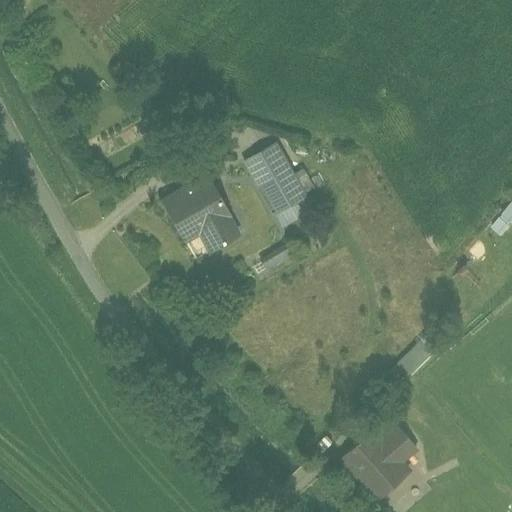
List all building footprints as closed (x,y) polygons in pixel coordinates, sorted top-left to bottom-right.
[(275,140),(244,158),(273,209),(290,199),(304,191),(275,140)] [(212,176),(164,204),(186,242),(202,233),(211,250),(244,231),(212,176)] [(290,199),(273,209),(280,222),(297,212),(290,199)] [(285,239),(259,254),(267,268),(292,253),(285,239)] [(424,333),(393,364),(406,377),(436,346),(424,333)] [(368,430),(334,460),(377,509),(409,481),(396,467),(419,448),(403,430),(384,447),(368,430)]
